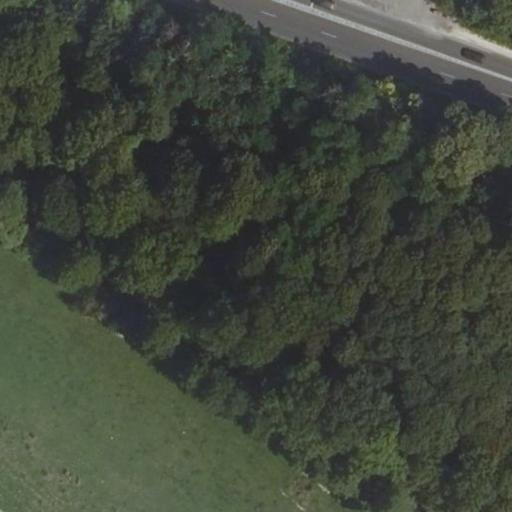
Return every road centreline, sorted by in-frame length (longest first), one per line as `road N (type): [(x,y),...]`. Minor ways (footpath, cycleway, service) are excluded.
road 1 (primary): [(239,0),(511,79)]
road 2 (primary): [(511,79),(314,0)]
